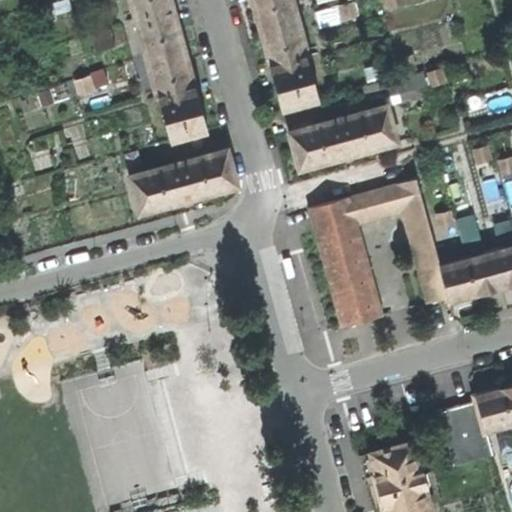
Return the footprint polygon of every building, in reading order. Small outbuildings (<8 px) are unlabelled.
[(129,0),(168,139),(206,128),(197,95),(194,86),(193,87),(174,17),(168,0),(129,0)] [(280,109),(318,98),(291,0),(252,0),(270,66),(269,66),(271,74),(280,109)] [(356,15),(368,12),(364,0),(353,0),(356,15)] [(321,24),(333,20),(329,6),(317,9),(321,24)] [(467,58),(488,52),(481,27),(460,32),(467,58)] [(397,74),(406,72),(402,55),(393,57),(397,74)] [(445,81),(441,66),(420,72),(425,86),(445,81)] [(459,122),(470,119),(465,100),(454,103),(459,122)] [(293,151),(298,169),(395,141),(385,105),(288,132),(293,151)] [(191,197),(235,185),(225,149),(128,175),(138,211),(191,197)] [(426,303),(446,297),(438,266),(413,178),(306,207),(323,268),(340,327),(381,316),(354,221),(400,208),(426,303)] [(511,218),(494,224),(499,243),(511,239),(511,218)] [(511,245),(438,266),(446,297),(447,300),(461,296),(487,289),(511,282),(511,245)] [(476,396),(476,399),(485,429),(511,421),(511,385),(489,392),(476,396)] [(453,464),(492,453),(485,429),(476,399),(438,410),(453,464)] [(386,511),(432,511),(413,439),(360,453),(366,476),(373,474),(375,482),(376,483),(378,491),(380,495),(379,497),(382,506),(385,506),(386,511)]
